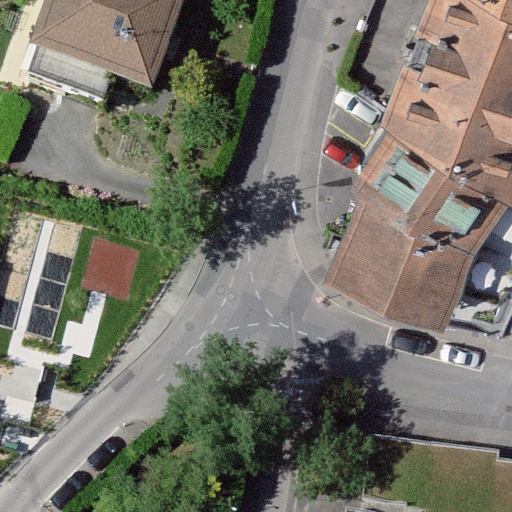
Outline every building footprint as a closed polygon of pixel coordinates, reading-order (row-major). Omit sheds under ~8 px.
[(150,107),(187,0),(61,0),(38,68),(150,107)] [(425,0),(383,116),(390,121),(511,200),(511,2),(507,0),(425,0)] [(511,200),(390,121),(354,178),(362,183),(475,253),(511,200)] [(475,253),(362,183),(327,274),(443,324),(475,253)] [(63,323),(118,349),(160,260),(104,235),(63,323)] [(499,459),(371,442),(363,505),(429,511),(511,511),(511,468),(499,467),(499,459)]
